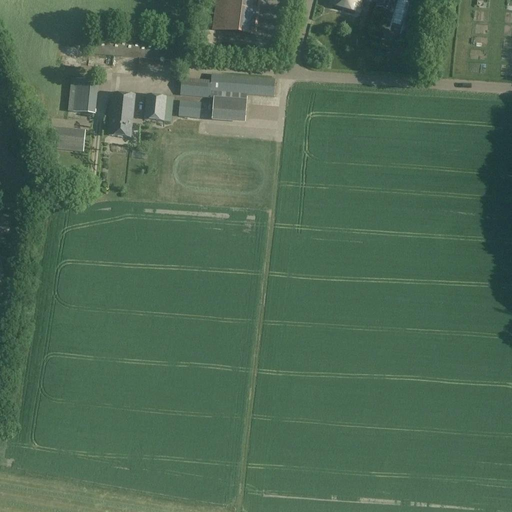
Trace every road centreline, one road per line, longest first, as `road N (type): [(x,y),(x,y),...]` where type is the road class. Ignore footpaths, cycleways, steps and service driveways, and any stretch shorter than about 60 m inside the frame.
road 1 (residential): [(284,73),(511,88)]
road 2 (track): [(0,206),(87,190),(98,89)]
road 3 (residential): [(284,73),(170,69),(98,89)]
